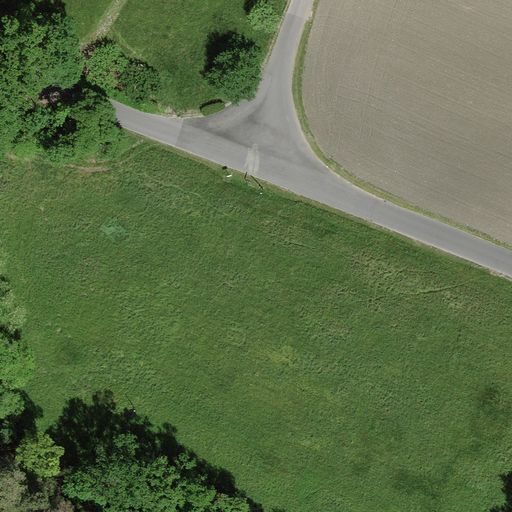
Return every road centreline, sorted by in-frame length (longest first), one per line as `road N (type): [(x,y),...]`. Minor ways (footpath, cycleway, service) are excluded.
road 1 (unclassified): [(511,263),(247,160)]
road 2 (unclassified): [(247,160),(0,67)]
road 3 (unclassified): [(247,160),(303,0)]
